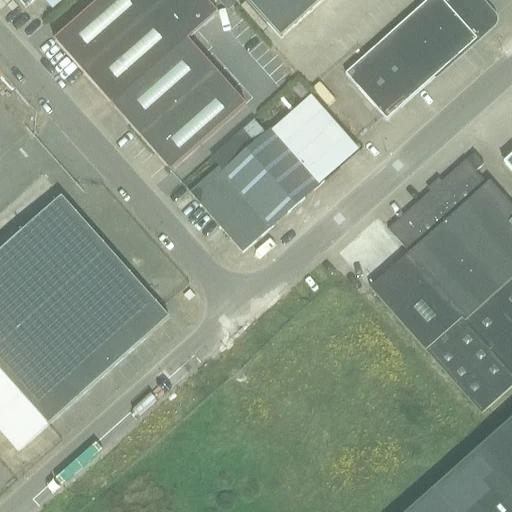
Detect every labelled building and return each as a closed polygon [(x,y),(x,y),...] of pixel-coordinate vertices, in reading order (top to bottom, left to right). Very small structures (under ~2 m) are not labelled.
[(14,0),(24,10),(36,0),(14,0)] [(112,107),(187,40),(217,13),(205,0),(101,0),(54,42),(112,107)] [(245,0),(281,39),(296,25),(273,0),(245,0)] [(300,0),(273,0),(296,25),(311,12),(300,0)] [(324,0),(300,0),(311,12),(324,0)] [(495,24),(496,21),(496,19),(494,17),(479,0),(429,0),(345,75),(387,122),(494,26),(495,24)] [(187,40),(112,107),(171,173),(246,107),(187,40)] [(269,134),(223,174),(218,168),(188,195),(241,254),(267,231),(269,233),(317,191),(269,134)] [(467,162),(476,172),(485,165),(475,154),(467,162)] [(483,415),(511,388),(511,208),(490,183),(488,185),(476,172),(467,162),(467,161),(389,231),(410,255),(371,290),(483,415)] [(167,320),(61,200),(0,253),(0,430),(19,451),(167,320)] [(511,511),(511,420),(409,511),(511,511)]
